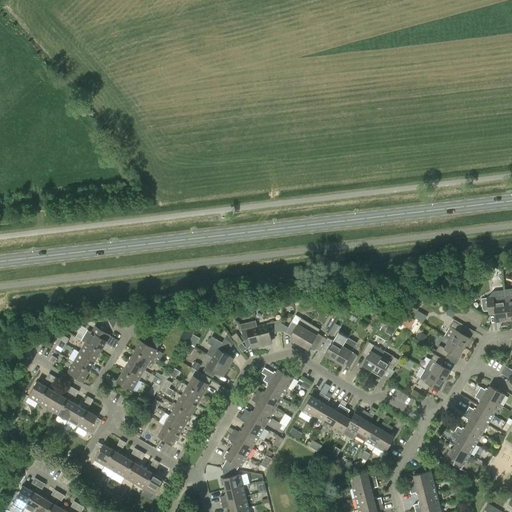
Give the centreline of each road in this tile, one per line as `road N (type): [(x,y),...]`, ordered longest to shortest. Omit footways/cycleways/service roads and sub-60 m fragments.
road 1 (secondary): [(511,202),(0,262)]
road 2 (residential): [(196,472),(251,364),(289,355),(425,420)]
road 3 (residential): [(188,473),(123,436),(113,406),(92,393)]
